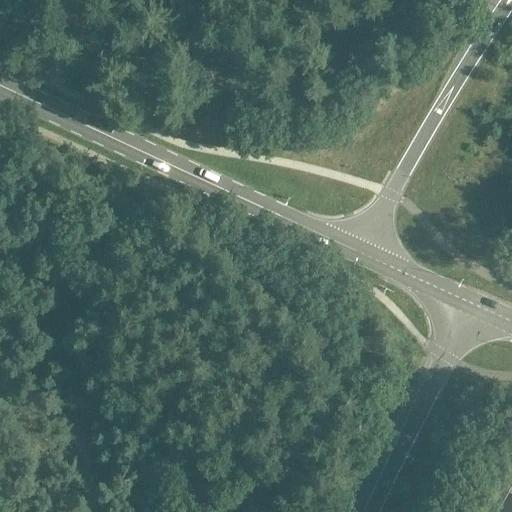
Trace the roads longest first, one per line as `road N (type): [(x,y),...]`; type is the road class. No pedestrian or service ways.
road 1 (primary): [(363,254),(0,86)]
road 2 (motorway): [(509,0),(393,188),(363,254)]
road 3 (motorway): [(469,302),(371,511)]
